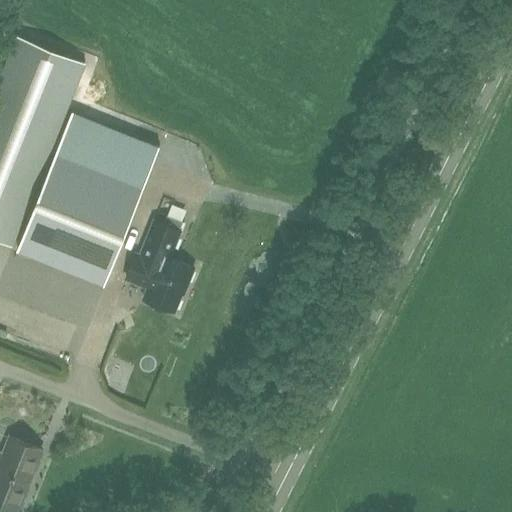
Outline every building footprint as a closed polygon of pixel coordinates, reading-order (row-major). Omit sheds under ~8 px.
[(2,40),(11,43),(17,26),(8,23),(2,40)] [(17,35),(0,78),(0,240),(12,245),(85,63),(17,35)] [(144,185),(125,178),(141,138),(72,110),(17,248),(105,283),(144,185)] [(162,264),(165,256),(169,258),(180,231),(179,230),(182,221),(166,215),(163,224),(154,220),(140,255),(162,264)] [(162,264),(140,255),(136,254),(125,280),(147,289),(143,298),(173,311),(183,285),(186,286),(193,268),(169,258),(165,256),(162,264)] [(0,451),(0,506),(14,511),(16,511),(41,449),(10,437),(3,452),(0,451)]
